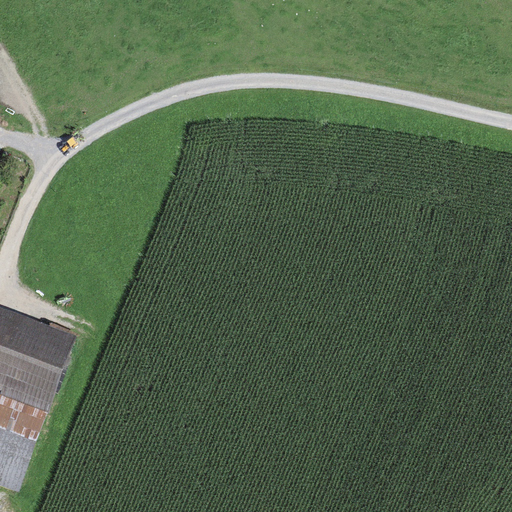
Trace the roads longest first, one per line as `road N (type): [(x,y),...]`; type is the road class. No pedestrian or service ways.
road 1 (track): [(511,121),(384,94),(247,79),(145,103),(50,154)]
road 2 (track): [(0,282),(50,154)]
